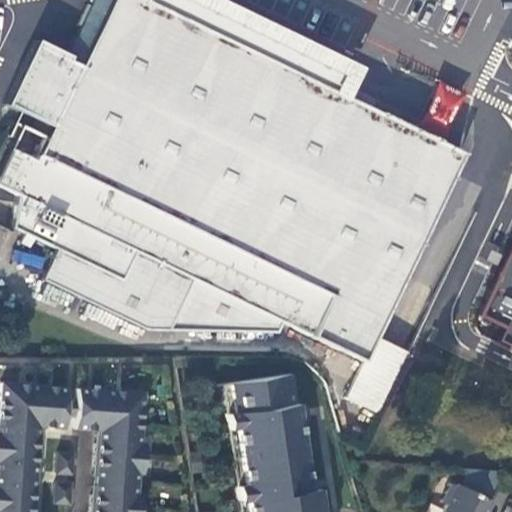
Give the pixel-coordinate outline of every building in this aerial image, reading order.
[(96,0),(70,54),(38,39),(7,103),(51,124),(35,157),(12,146),(0,169),(0,181),(18,190),(14,225),(55,245),(120,277),(134,249),(191,277),(166,328),(273,329),(277,320),(359,361),(372,333),(461,152),(337,92),(347,71),(201,0),(96,0)] [(421,124),(444,135),(464,93),(440,82),(421,124)] [(120,277),(55,245),(38,279),(142,329),(166,328),(191,277),(134,249),(120,277)] [(511,247),(480,313),(505,325),(499,338),(511,343),(511,247)] [(14,248),(10,261),(41,270),(45,257),(14,248)] [(372,333),(359,361),(341,396),(375,413),(407,350),(372,333)] [(183,354),(173,354),(175,364),(184,363),(183,354)] [(292,370),(228,379),(232,409),(225,409),(227,425),(234,424),(242,480),(235,482),(237,498),(244,497),(246,511),(320,511),(317,485),(307,486),(292,370)] [(65,383),(0,379),(0,511),(27,511),(28,511),(33,511),(34,487),(32,487),(33,459),(37,459),(38,435),(35,435),(36,423),(63,424),(65,383)] [(140,389),(74,386),(72,426),(97,427),(97,440),(92,440),(91,464),(94,464),(93,492),(88,492),(87,511),(136,511),(137,493),(133,492),(134,469),(140,470),(142,441),(138,441),(140,389)] [(198,448),(189,449),(192,469),(201,467),(198,448)] [(69,451),(54,450),(54,470),(69,471),(69,451)] [(496,469),(461,467),(460,479),(457,484),(454,483),(453,486),(445,483),(436,500),(443,504),(439,511),(482,511),(488,501),(482,497),(496,469)] [(67,480),(52,480),(51,500),(66,500),(67,480)]
